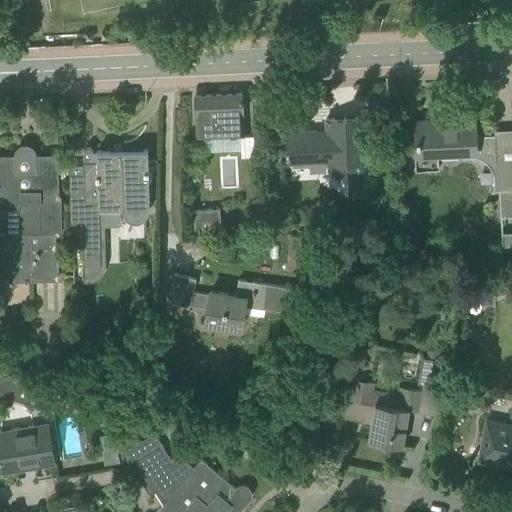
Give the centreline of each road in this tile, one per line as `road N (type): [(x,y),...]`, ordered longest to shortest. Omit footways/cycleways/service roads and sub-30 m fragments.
road 1 (tertiary): [(0,73),(511,50)]
road 2 (residential): [(478,511),(345,487),(312,492),(296,511)]
